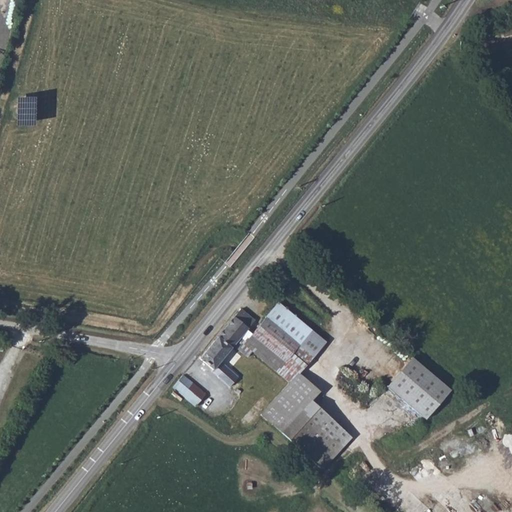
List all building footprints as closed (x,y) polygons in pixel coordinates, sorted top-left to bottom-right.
[(511,21),(502,22),(503,33),(511,32),(511,21)] [(278,303),(261,326),(308,364),(325,343),(278,303)] [(204,357),(235,384),(243,374),(226,360),(257,322),(242,310),(204,357)] [(304,370),(308,374),(314,368),(308,364),(261,326),(248,341),(293,379),(294,381),(294,380),(304,370)] [(453,389),(415,357),(390,386),(429,419),(453,389)] [(279,421),(315,380),(308,374),(304,370),(294,380),(294,381),(293,379),(266,410),(279,421)] [(186,377),(177,388),(202,407),(212,395),(186,377)] [(279,421),(328,463),(349,440),(308,405),(323,386),(315,380),(279,421)]
